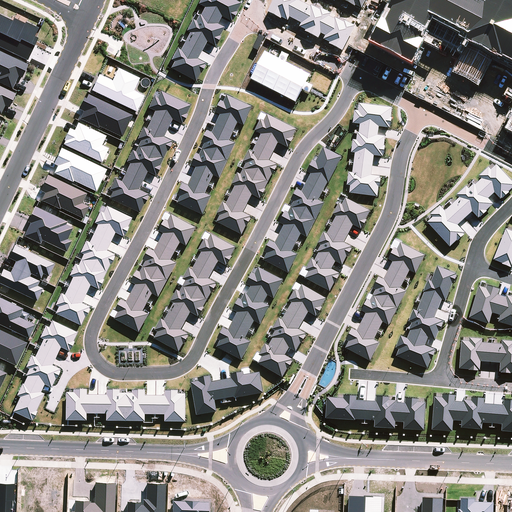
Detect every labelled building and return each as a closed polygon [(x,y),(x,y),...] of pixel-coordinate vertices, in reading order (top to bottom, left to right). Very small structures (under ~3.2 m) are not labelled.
[(511,0),(392,0),(372,38),(411,58),(422,37),(437,45),(440,39),(470,54),(461,71),(478,79),(492,51),(511,60),(511,117),(506,129),(511,131),(511,0)] [(0,81),(12,88),(19,76),(21,77),(27,65),(0,50),(0,81)] [(133,90),(139,78),(118,68),(112,80),(99,74),(91,90),(136,111),(143,95),(133,90)] [(0,113),(1,114),(5,105),(9,107),(15,94),(0,86),(0,113)] [(80,118),(122,137),(129,120),(132,122),(135,116),(86,95),(79,109),(83,111),(80,118)] [(371,175),(374,155),(383,157),(386,137),(378,135),(379,126),(390,128),(393,109),(357,103),(354,123),(359,124),(348,192),(377,197),(381,176),(371,175)] [(242,235),(251,217),(243,212),(252,194),(260,198),(277,165),(269,160),(278,142),(288,147),(297,130),(267,114),(264,120),(261,119),(255,131),(260,134),(215,221),(242,235)] [(102,145),(106,136),(77,122),(70,136),(68,135),(64,143),(101,162),(108,148),(102,145)] [(308,172),(311,173),(301,191),(297,189),(291,200),(293,202),(290,207),(288,206),(279,222),(284,225),(275,242),(270,240),(261,258),(288,272),(298,255),(292,252),(301,234),(307,237),(325,203),(319,200),(342,157),(323,147),(315,163),(313,161),(308,172)] [(57,165),(54,172),(96,191),(106,169),(60,148),(54,163),(57,165)] [(86,192),(47,175),(40,190),(45,192),(41,199),(83,218),(89,205),(82,202),(86,192)] [(351,246),(345,243),(353,225),(362,229),(370,210),(343,198),(327,234),(324,232),(304,279),(331,290),(339,273),(331,269),(335,261),(343,265),(351,246)] [(42,239),(66,251),(71,240),(67,238),(72,227),(66,224),(67,221),(35,206),(27,221),(30,222),(24,235),(40,243),(42,239)] [(217,283),(209,278),(219,261),(226,265),(236,248),(211,233),(152,336),(180,351),(189,334),(181,329),(191,312),(198,316),(217,283)] [(397,242),(388,259),(392,262),(383,279),(378,277),(372,290),(374,291),(369,300),(367,299),(361,311),(366,313),(356,331),(351,328),(342,346),(370,360),(379,342),(373,340),(382,322),(389,325),(406,291),(400,288),(409,270),(415,273),(424,256),(397,242)] [(41,278),(43,273),(48,276),(54,263),(14,244),(8,257),(15,261),(10,271),(3,268),(0,274),(0,283),(37,300),(42,288),(37,285),(39,280),(29,275),(31,273),(41,278)] [(256,266),(247,284),(251,286),(247,294),(244,292),(241,299),(239,298),(232,309),(237,312),(228,329),(223,327),(214,344),(242,360),(251,341),(245,338),(255,321),(260,324),(270,306),(264,302),(268,295),(274,298),(283,280),(256,266)] [(309,311),(315,316),(326,299),(302,284),(271,332),(273,334),(259,355),(262,357),(258,362),(282,377),(293,359),(284,354),(289,347),(295,351),(306,334),(298,328),(309,311)] [(0,324),(28,338),(35,324),(19,316),(23,308),(0,297),(0,324)] [(12,410),(32,420),(45,393),(42,391),(45,385),(51,388),(61,368),(54,364),(61,348),(68,351),(77,331),(49,318),(39,338),(41,339),(34,355),(31,354),(24,369),(27,370),(15,395),(18,396),(12,410)] [(0,357),(16,365),(27,342),(0,329),(0,357)] [(243,372),(231,374),(231,378),(212,381),(211,376),(198,378),(199,381),(192,382),(196,415),(217,412),(215,400),(264,393),(261,372),(244,374),(243,372)] [(88,394),(88,390),(67,390),(67,420),(88,420),(88,414),(107,414),(107,421),(146,421),(146,414),(165,414),(165,421),(186,421),(186,393),(178,393),(178,390),(165,390),(165,395),(146,395),(146,391),(107,391),(107,394),(88,394)]
